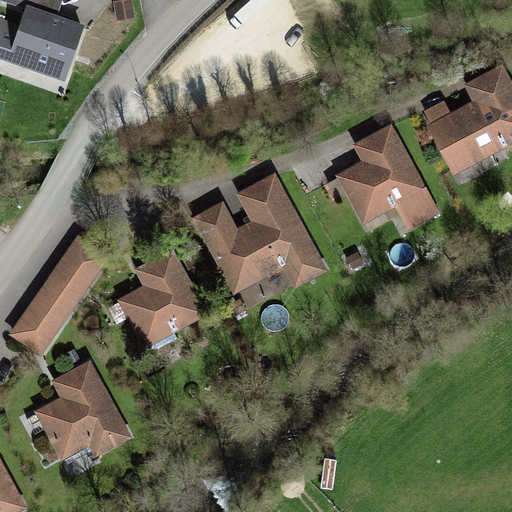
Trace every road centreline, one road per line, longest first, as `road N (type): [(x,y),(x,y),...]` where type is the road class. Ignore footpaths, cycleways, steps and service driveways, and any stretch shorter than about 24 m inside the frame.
road 1 (tertiary): [(201,0),(78,148),(52,199),(0,266)]
road 2 (unknown): [(32,0),(54,88),(92,131)]
